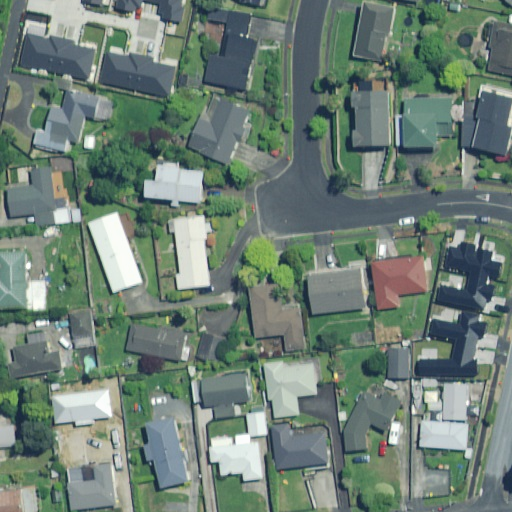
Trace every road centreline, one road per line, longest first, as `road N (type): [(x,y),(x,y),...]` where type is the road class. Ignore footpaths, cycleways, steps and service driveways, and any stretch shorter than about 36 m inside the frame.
road 1 (residential): [(308,205),(304,84),(315,0)]
road 2 (residential): [(511,207),(472,202),(350,213),(308,205)]
